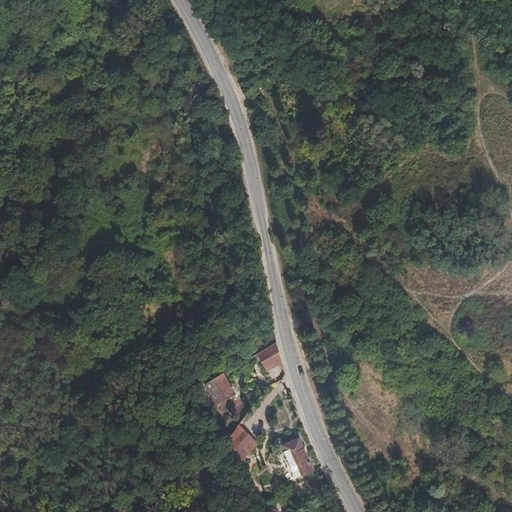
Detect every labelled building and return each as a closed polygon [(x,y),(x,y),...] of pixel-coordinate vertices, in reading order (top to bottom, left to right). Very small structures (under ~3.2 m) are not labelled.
[(305,115),(303,105),(293,108),(296,117),(305,115)] [(282,362),(276,343),(256,354),(267,369),(282,362)] [(228,393),(218,376),(205,384),(206,385),(216,401),(228,393)] [(238,467),(259,443),(239,423),(225,443),(226,445),(238,467)] [(309,460),(299,437),(282,445),(296,476),(312,469),(308,461),(309,460)]
